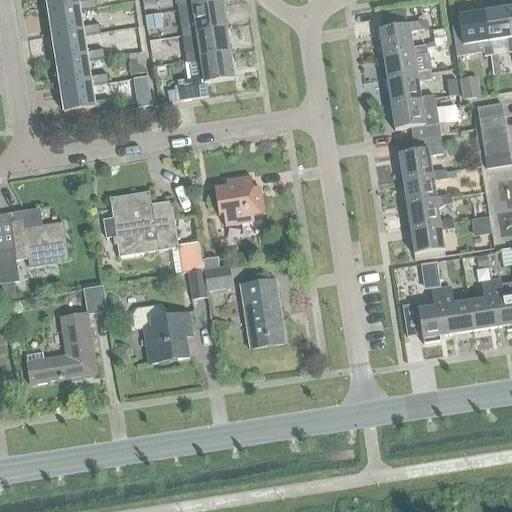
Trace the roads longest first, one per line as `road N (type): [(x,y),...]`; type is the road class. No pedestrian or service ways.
road 1 (tertiary): [(0,474),(365,413)]
road 2 (residential): [(365,413),(319,114)]
road 3 (residential): [(28,159),(319,114)]
road 4 (residential): [(28,159),(3,0)]
road 5 (tertiary): [(365,413),(511,390)]
road 6 (residential): [(319,114),(308,30),(318,10),(338,0)]
